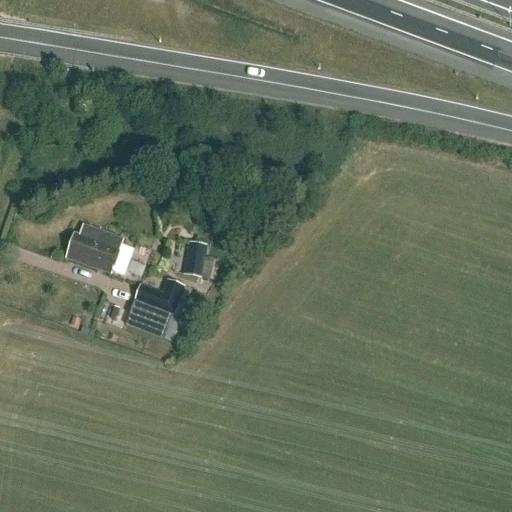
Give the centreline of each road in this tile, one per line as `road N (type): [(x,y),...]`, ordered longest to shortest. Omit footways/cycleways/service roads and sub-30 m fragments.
road 1 (motorway): [(0,31),(511,124)]
road 2 (motorway): [(355,0),(511,57)]
